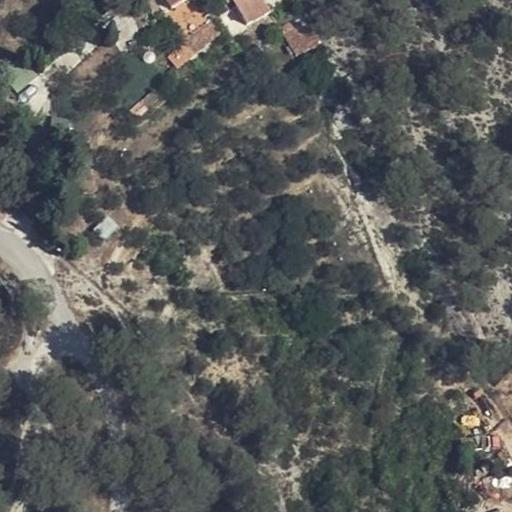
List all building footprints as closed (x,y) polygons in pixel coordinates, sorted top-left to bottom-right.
[(252,0),(262,17),(285,7),(281,0),(252,0)] [(190,52),(241,18),(232,7),(182,40),(190,52)] [(310,13),(323,46),(329,43),(313,11),(310,13)] [(301,18),(313,51),(323,46),(310,13),(301,18)] [(308,53),(313,51),(301,18),(294,23),(308,53)] [(92,227),(102,240),(117,228),(108,215),(92,227)]
